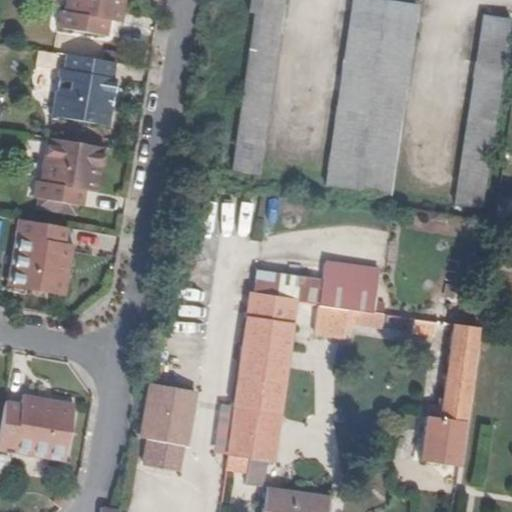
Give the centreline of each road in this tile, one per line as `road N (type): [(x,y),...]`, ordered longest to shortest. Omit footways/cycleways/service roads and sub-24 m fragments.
road 1 (residential): [(185,0),(123,353)]
road 2 (residential): [(123,353),(84,511)]
road 3 (residential): [(0,334),(123,353)]
